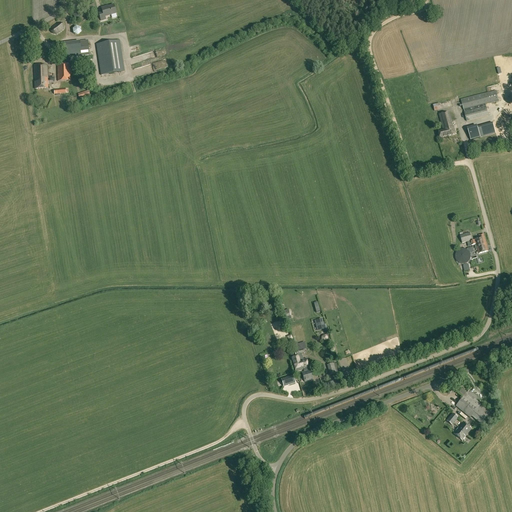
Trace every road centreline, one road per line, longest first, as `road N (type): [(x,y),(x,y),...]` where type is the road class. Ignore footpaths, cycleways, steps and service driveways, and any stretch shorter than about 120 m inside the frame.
road 1 (residential): [(277,468),(260,459),(245,422),(252,396),(317,399),(469,341),(488,324),(497,267),(469,159)]
road 2 (track): [(511,145),(422,171),(410,166),(368,42),(382,24),(425,9),(424,0)]
road 3 (unclassified): [(277,468),(310,432),(511,352)]
road 4 (track): [(41,511),(211,444),(245,422)]
